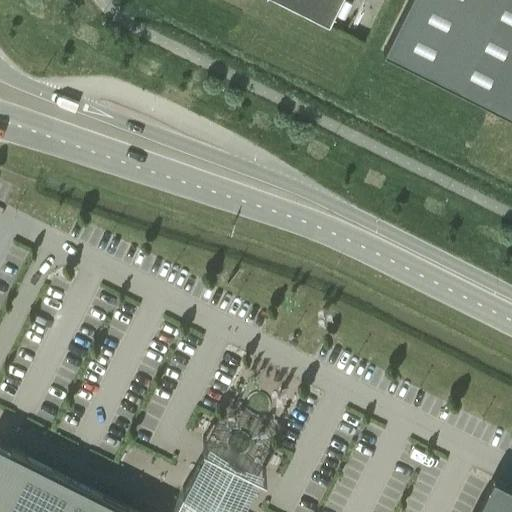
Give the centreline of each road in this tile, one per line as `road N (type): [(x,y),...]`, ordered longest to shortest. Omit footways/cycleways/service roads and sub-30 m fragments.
road 1 (tertiary): [(511,294),(276,179),(0,70)]
road 2 (tertiary): [(48,136),(290,217),(511,321)]
